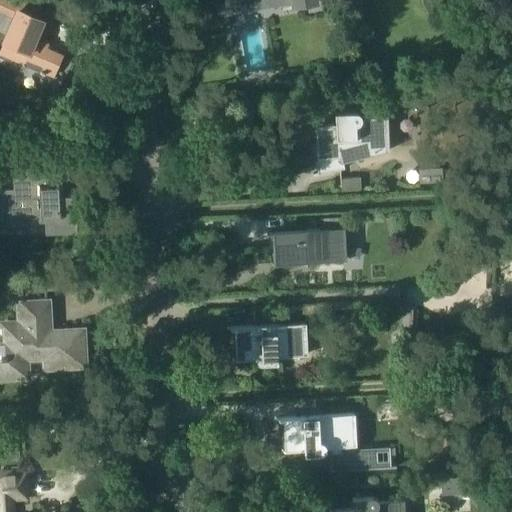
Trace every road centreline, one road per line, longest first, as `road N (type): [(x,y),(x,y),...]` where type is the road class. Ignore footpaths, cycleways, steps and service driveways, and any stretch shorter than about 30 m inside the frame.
road 1 (residential): [(169,511),(141,0)]
road 2 (unknown): [(152,208),(511,191)]
road 3 (unknown): [(163,394),(365,387),(474,407),(511,393)]
